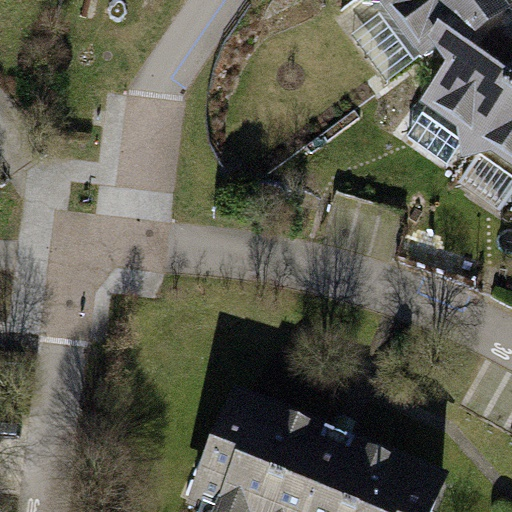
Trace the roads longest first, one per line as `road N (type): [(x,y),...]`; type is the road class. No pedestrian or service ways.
road 1 (residential): [(511,342),(433,293),(219,253),(102,249)]
road 2 (residential): [(221,0),(158,95),(102,249)]
road 3 (residential): [(102,249),(64,340),(36,511)]
